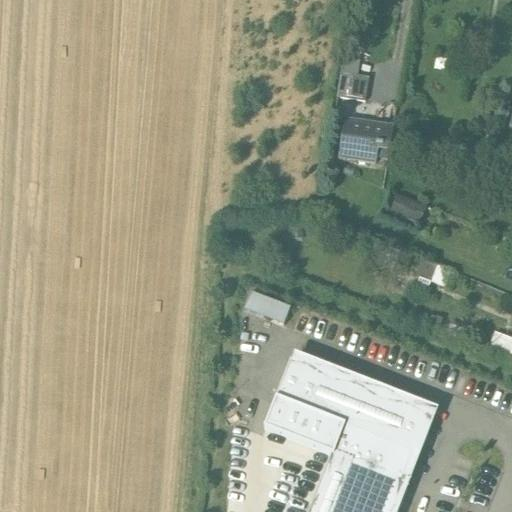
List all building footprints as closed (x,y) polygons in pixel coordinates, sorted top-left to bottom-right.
[(369,81),(340,76),(336,99),(365,104),(369,81)] [(393,129),(345,121),(339,159),(374,165),(377,148),(389,150),(393,129)] [(428,221),(431,202),(400,196),(396,215),(428,221)] [(426,258),(420,275),(447,285),(453,267),(426,258)] [(293,324),(299,305),(258,293),(252,312),(293,324)] [(511,351),(511,336),(499,332),(494,346),(511,351)] [(398,511),(438,412),(293,355),(264,432),(331,458),(309,511),(398,511)]
